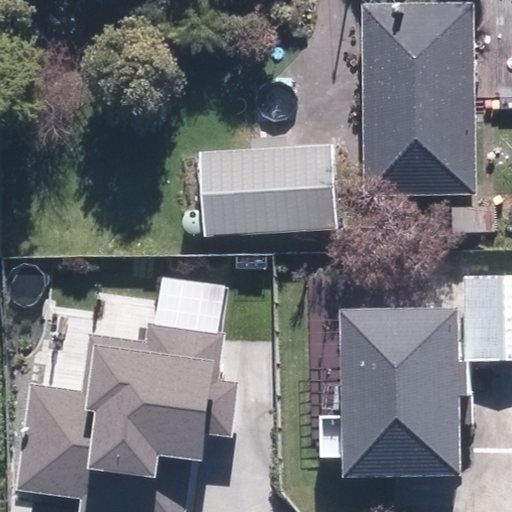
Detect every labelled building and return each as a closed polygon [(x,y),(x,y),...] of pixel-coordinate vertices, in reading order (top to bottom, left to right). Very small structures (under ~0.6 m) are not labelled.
[(39,0),(37,8),(82,19),(86,0),(39,0)] [(470,4),(365,6),(368,193),(473,191),(470,4)] [(205,152),(210,231),(337,223),(333,144),(205,152)] [(511,276),(463,277),(463,360),(511,359),(511,276)] [(455,311),(341,314),(345,476),(459,473),(455,311)] [(32,386),(20,490),(83,498),(81,511),(182,511),(189,457),(199,458),(202,433),(231,437),(237,384),(216,381),(221,334),(152,326),(150,344),(93,337),(86,392),(32,386)]
